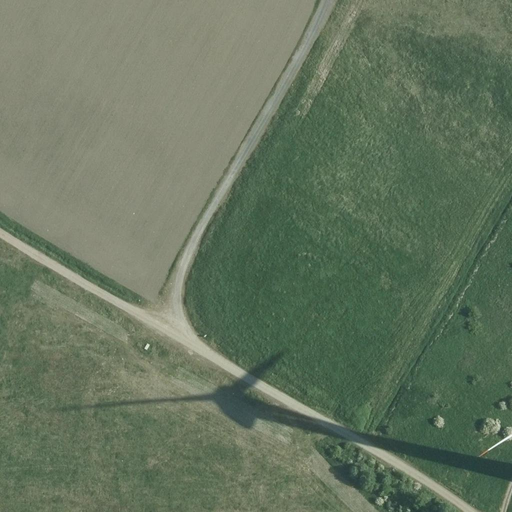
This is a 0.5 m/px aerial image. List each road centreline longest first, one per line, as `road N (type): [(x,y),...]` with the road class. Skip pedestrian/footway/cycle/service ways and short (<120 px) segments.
road 1 (track): [(0,232),(463,511)]
road 2 (track): [(148,320),(336,0)]
